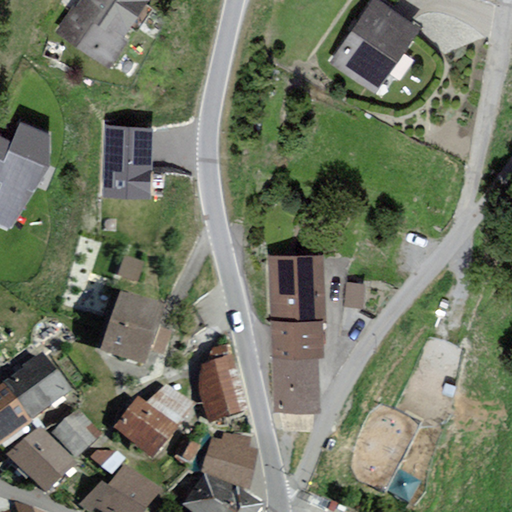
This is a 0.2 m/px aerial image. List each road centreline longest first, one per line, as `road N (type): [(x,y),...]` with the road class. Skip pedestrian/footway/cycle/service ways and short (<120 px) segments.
road 1 (tertiary): [(277,500),(210,181),(210,116),(234,0)]
road 2 (residential): [(277,500),(296,490),(344,380),(388,315),(511,179)]
